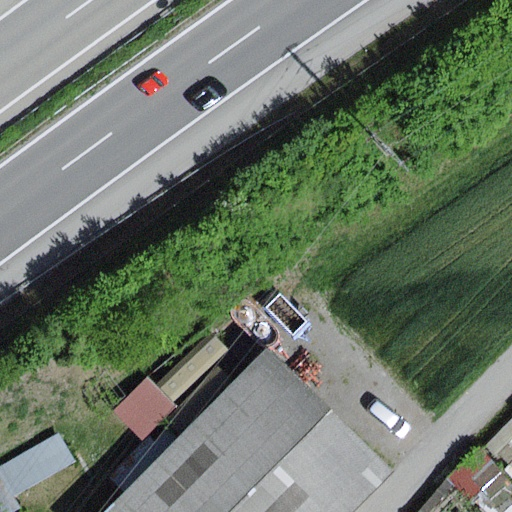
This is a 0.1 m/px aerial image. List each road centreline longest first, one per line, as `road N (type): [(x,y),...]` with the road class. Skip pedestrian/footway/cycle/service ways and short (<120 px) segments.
road 1 (motorway): [(0,217),(119,125),(306,0)]
road 2 (track): [(511,368),(376,511)]
